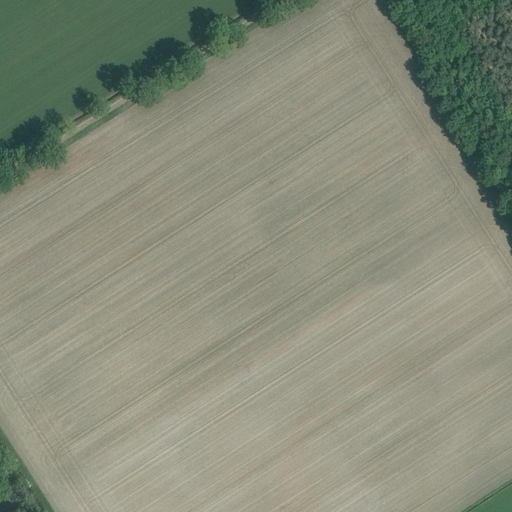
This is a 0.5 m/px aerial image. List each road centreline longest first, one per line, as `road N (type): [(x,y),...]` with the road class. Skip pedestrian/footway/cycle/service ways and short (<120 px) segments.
road 1 (track): [(304,0),(0,191)]
road 2 (track): [(511,152),(480,145),(383,0)]
